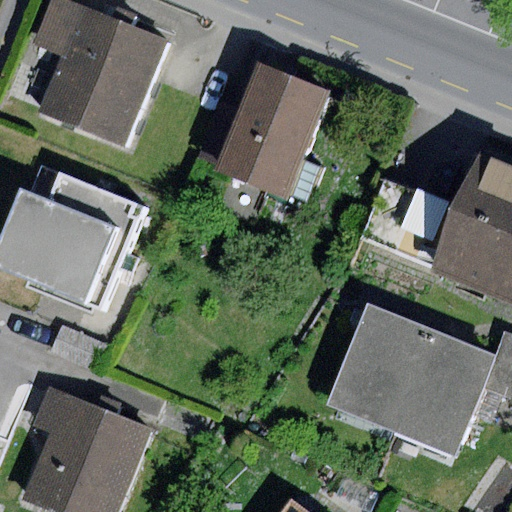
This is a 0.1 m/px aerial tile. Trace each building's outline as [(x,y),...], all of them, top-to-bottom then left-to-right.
[(125,145),(166,42),(61,0),(52,0),(35,44),(64,56),(41,112),(125,145)] [(303,161),(331,92),(257,62),(237,111),(215,164),(212,173),(305,211),(322,169),(303,161)] [(215,164),(237,111),(217,102),(194,155),(215,164)] [(433,271),(511,303),(511,166),(481,154),(459,210),(433,271)] [(0,270),(103,314),(148,208),(49,167),(37,196),(26,191),(0,253),(0,270)] [(433,271),(459,210),(385,179),(360,240),(433,271)] [(390,432),(431,330),(367,304),(326,406),(390,432)] [(60,327),(50,353),(98,372),(108,346),(60,327)] [(486,379),(495,356),(431,330),(390,432),(454,457),(486,379)] [(495,356),(511,362),(511,333),(505,331),(495,356)] [(511,362),(495,356),(486,379),(511,390),(511,362)] [(54,511),(118,511),(151,430),(47,390),(32,427),(47,433),(21,499),(54,511)] [(305,511),(289,500),(280,511),(305,511)]
